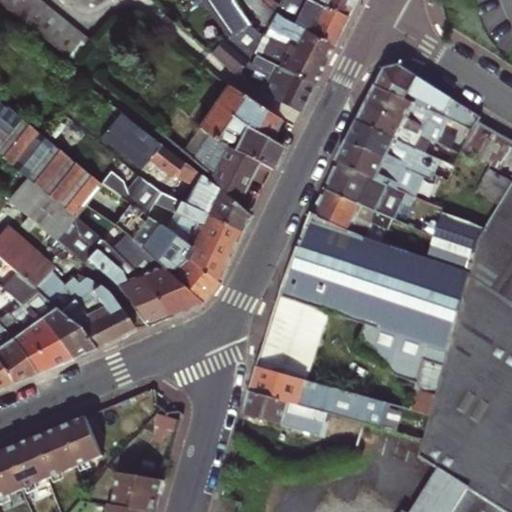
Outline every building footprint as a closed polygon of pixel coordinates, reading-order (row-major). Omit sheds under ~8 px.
[(10,0),(7,4),(17,13),(27,0),(10,0)] [(27,20),(42,1),(40,0),(27,0),(17,13),(27,20)] [(251,26),(238,0),(227,0),(214,5),(210,7),(231,34),(226,38),(229,41),(232,36),(251,26)] [(271,0),(282,9),(339,46),(353,16),(321,0),(309,0),(301,13),(284,4),(279,0),(271,0)] [(321,0),(353,16),(361,0),(321,0)] [(52,9),(42,1),(27,20),(37,28),(52,9)] [(47,36),(62,17),(52,9),(37,28),(47,36)] [(270,34),(281,39),(330,63),(339,46),(282,9),(270,34)] [(47,36),(57,44),(73,26),(62,17),(47,36)] [(73,26),(57,44),(69,53),(83,34),(73,26)] [(226,38),(213,53),(240,74),(253,58),(257,39),(251,26),(232,36),(229,41),(226,38)] [(94,42),(83,34),(69,53),(78,61),(94,42)] [(330,63),(281,39),(273,55),(262,49),(259,54),(283,66),(320,84),(330,63)] [(320,84),(283,66),(270,94),(305,114),(320,84)] [(384,70),(376,87),(453,125),(466,132),(473,135),(478,124),(480,119),(400,67),(384,70)] [(271,185),(289,148),(273,140),(284,119),(260,106),(233,85),(206,126),(215,133),(211,139),(229,152),(257,175),(271,185)] [(453,125),(376,87),(366,105),(432,138),(430,142),(461,158),(465,151),(473,135),(466,132),(462,140),(449,134),(453,125)] [(107,181),(26,118),(0,96),(0,151),(33,178),(78,217),(107,181)] [(366,105),(357,123),(434,161),(455,171),(461,158),(430,142),(432,138),(366,105)] [(200,186),(191,206),(249,232),(257,214),(241,202),(213,179),(126,112),(106,136),(148,168),(157,160),(179,176),(184,171),(200,186)] [(348,142),(421,178),(433,184),(435,178),(427,174),(434,161),(357,123),(348,142)] [(511,141),(478,124),(473,135),(465,151),(502,170),(511,151),(511,141)] [(415,190),(421,178),(348,142),(337,163),(418,201),(428,206),(431,207),(435,200),(415,190)] [(511,151),(502,170),(499,176),(511,182),(511,151)] [(241,202),(257,175),(229,152),(213,179),(241,202)] [(337,163),(325,189),(390,219),(397,203),(414,211),(418,201),(337,163)] [(502,207),(511,188),(511,182),(499,176),(494,173),(482,197),(502,207)] [(156,187),(142,175),(125,194),(153,213),(159,203),(190,219),(187,227),(203,235),(198,245),(193,257),(224,283),(226,281),(249,232),(191,206),(179,200),(165,194),(156,187)] [(78,217),(33,178),(13,202),(59,240),(67,230),(78,217)] [(159,183),(156,187),(165,194),(179,200),(182,194),(159,183)] [(511,511),(511,188),(502,207),(487,234),(480,247),(458,330),(447,370),(446,369),(436,397),(431,417),(420,457),(438,469),(467,487),(450,511),(511,511)] [(390,219),(325,189),(313,216),(374,243),(380,228),(395,235),(400,224),(390,219)] [(439,241),(449,216),(431,207),(428,206),(418,232),(439,241)] [(480,247),(487,234),(449,216),(439,241),(435,252),(430,265),(412,258),(383,247),(374,243),(313,216),(289,276),(327,290),(320,309),(329,313),(365,325),(355,351),(368,356),(395,376),(417,383),(426,361),(446,369),(447,370),(458,330),(480,247)] [(81,219),(72,232),(117,254),(124,258),(81,219)] [(208,303),(167,270),(144,250),(141,249),(131,244),(81,219),(124,258),(137,270),(145,279),(176,318),(206,304),(208,303)] [(144,250),(167,270),(208,303),(224,283),(193,257),(198,245),(195,243),(159,226),(144,250)] [(101,349),(143,331),(128,311),(114,293),(109,288),(107,291),(92,279),(89,279),(83,286),(75,280),(72,284),(58,273),(62,268),(14,228),(0,243),(0,252),(14,265),(71,312),(101,349)] [(124,288),(154,327),(176,318),(145,279),(137,270),(124,258),(117,254),(72,232),(67,230),(59,240),(88,263),(99,260),(101,268),(124,288)] [(430,265),(435,252),(417,245),(412,258),(430,265)] [(3,291),(15,302),(77,359),(101,349),(71,312),(14,265),(4,276),(13,286),(3,291)] [(327,290),(289,276),(282,296),(320,309),(327,290)] [(318,347),(329,313),(320,309),(282,296),(269,334),(267,341),(289,348),(293,338),(318,347)] [(77,359),(15,302),(3,309),(10,317),(0,323),(0,326),(43,373),(77,359)] [(43,373),(0,326),(0,361),(18,383),(43,373)] [(306,382),(318,347),(293,338),(289,348),(267,341),(258,369),(306,382)] [(0,390),(18,383),(0,361),(0,390)] [(436,397),(446,369),(426,361),(417,383),(414,390),(436,397)] [(347,420),(353,395),(306,382),(258,369),(251,393),(316,411),(347,420)] [(313,421),(316,411),(251,393),(245,416),(318,438),(322,424),(313,421)] [(393,402),(387,425),(403,429),(409,406),(393,402)] [(86,419),(0,455),(0,499),(102,459),(86,419)] [(438,469),(410,511),(450,511),(467,487),(438,469)] [(155,511),(156,509),(155,509),(157,497),(160,497),(164,482),(118,475),(116,478),(111,508),(107,507),(106,511),(155,511)]
